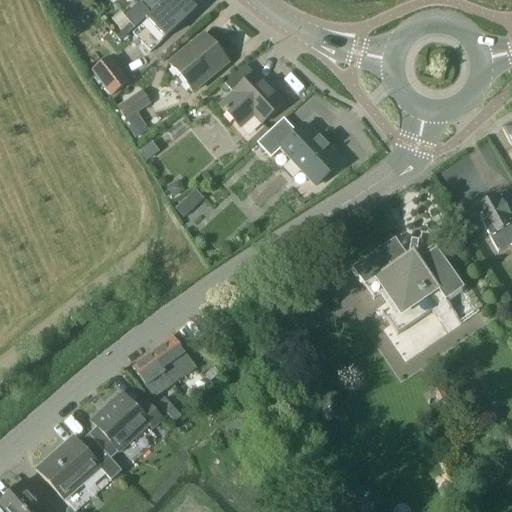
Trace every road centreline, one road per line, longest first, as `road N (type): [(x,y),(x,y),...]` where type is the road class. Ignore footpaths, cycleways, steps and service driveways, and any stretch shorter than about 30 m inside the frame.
road 1 (unclassified): [(180,313),(410,160),(427,110)]
road 2 (unclassified): [(180,313),(0,456)]
road 3 (tertiary): [(390,59),(303,32),(252,0)]
road 4 (tertiary): [(479,58),(460,29),(434,21),(402,35),(390,59)]
